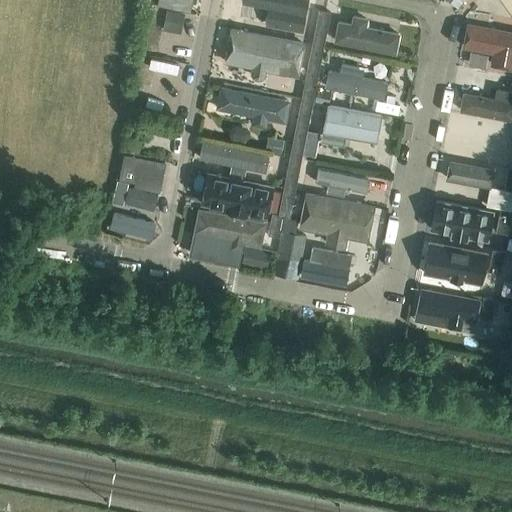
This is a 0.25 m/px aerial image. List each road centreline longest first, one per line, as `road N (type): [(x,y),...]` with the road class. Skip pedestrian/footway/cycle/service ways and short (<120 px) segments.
road 1 (unclassified): [(363,0),(431,13),(441,30),(397,271),(356,300)]
road 2 (unclassified): [(159,266),(214,0)]
road 3 (unclassified): [(356,300),(159,266)]
road 4 (unclassified): [(159,266),(0,236)]
